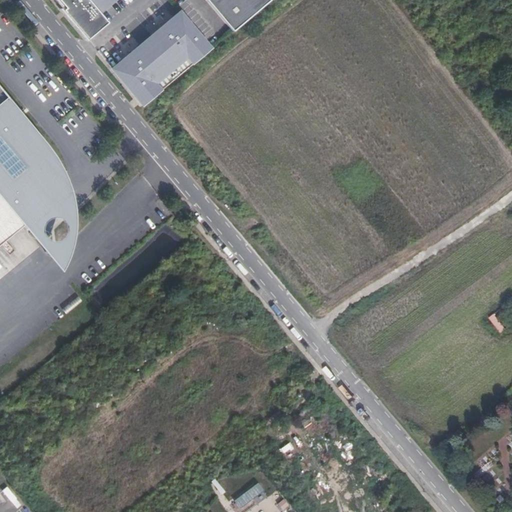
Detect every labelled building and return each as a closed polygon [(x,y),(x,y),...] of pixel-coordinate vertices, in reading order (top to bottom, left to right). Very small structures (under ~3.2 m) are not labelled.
[(58,0),(69,13),(66,15),(88,40),(107,22),(98,12),(112,0),(58,0)] [(206,0),(232,31),(268,0),(206,0)] [(112,69),(143,105),(187,69),(210,49),(179,12),(112,69)] [(0,241),(21,224),(15,216),(64,176),(61,169),(54,156),(48,148),(9,100),(0,88),(0,241)] [(21,224),(59,270),(64,260),(69,247),(72,232),(73,216),(71,198),(69,189),(64,176),(15,216),(21,224)] [(60,304),(64,312),(80,304),(76,296),(60,304)] [(501,333),(507,329),(495,313),(489,318),(501,333)] [(233,497),(239,511),(266,499),(260,485),(233,497)]
